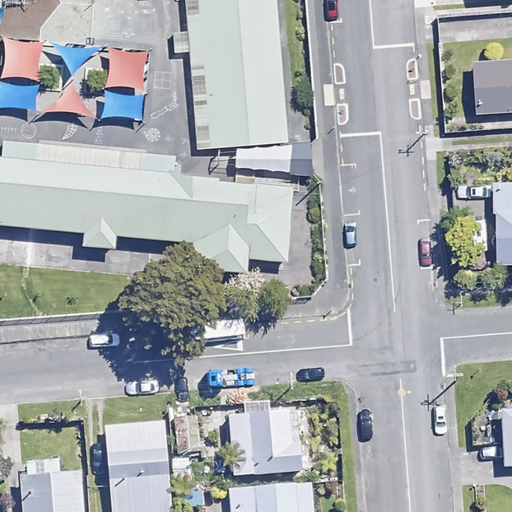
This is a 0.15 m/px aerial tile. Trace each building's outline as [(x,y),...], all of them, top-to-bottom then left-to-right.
[(275,0),(185,0),(194,142),(284,136),(275,0)] [(511,61),(468,64),(471,112),(511,110),(511,61)] [(0,223),(199,240),(196,266),(297,275),(305,183),(0,156),(0,223)] [(511,180),(494,181),(498,265),(511,263),(511,180)] [(511,408),(500,409),(503,470),(511,469),(511,408)] [(292,413),(228,417),(232,472),(296,467),(292,413)] [(198,459),(196,417),(173,419),(176,461),(198,459)] [(164,511),(160,432),(105,435),(109,511),(164,511)] [(80,511),(78,475),(22,479),(24,511),(80,511)] [(311,511),(310,487),(231,493),(232,511),(311,511)]
